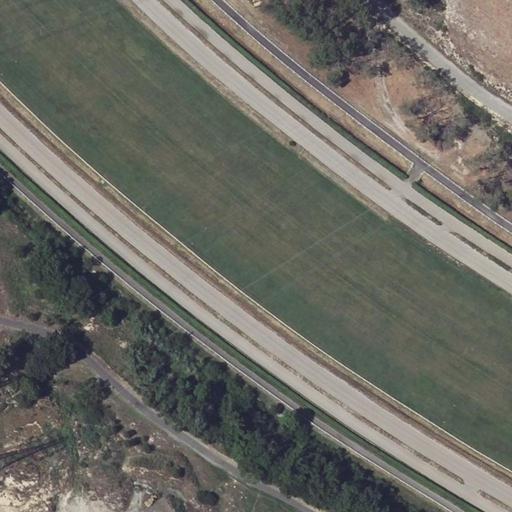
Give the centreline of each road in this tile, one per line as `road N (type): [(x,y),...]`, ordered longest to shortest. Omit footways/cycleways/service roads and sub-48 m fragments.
road 1 (unknown): [(0,115),(214,299),(381,419),(511,499)]
road 2 (unknown): [(494,511),(245,349),(0,141)]
road 3 (unknown): [(0,165),(232,359),(462,511)]
road 4 (unknown): [(511,281),(369,187),(143,0)]
road 5 (unknown): [(172,0),(345,146),(511,260)]
road 6 (unknown): [(511,230),(217,0)]
road 7 (unknown): [(309,511),(160,419),(66,344),(0,321)]
